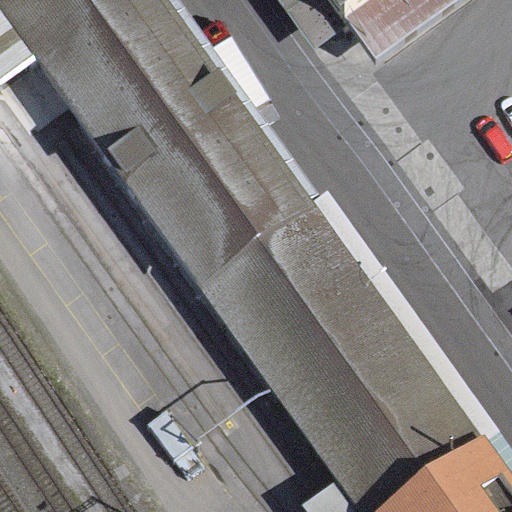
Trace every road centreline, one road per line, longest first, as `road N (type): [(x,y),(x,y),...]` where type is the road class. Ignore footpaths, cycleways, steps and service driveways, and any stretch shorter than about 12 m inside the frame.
road 1 (unclassified): [(210,0),(511,412)]
road 2 (unknown): [(511,209),(449,113),(445,89),(451,62),(511,15)]
